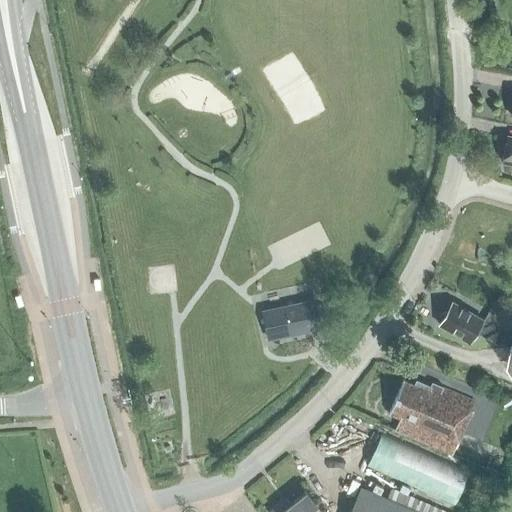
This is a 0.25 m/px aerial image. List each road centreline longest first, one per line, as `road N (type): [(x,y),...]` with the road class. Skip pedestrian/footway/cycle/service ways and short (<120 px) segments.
road 1 (residential): [(128,511),(216,488),(311,413),(377,332),(424,255),(453,179)]
road 2 (primary): [(84,393),(23,115)]
road 3 (residential): [(453,179),(461,87),(452,0)]
road 4 (primary): [(120,511),(84,393)]
